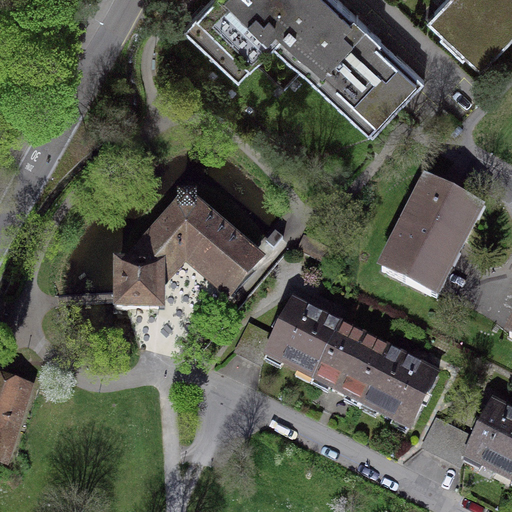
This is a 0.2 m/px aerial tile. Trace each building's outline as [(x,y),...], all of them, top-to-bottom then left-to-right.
[(211,0),(184,29),(239,81),(274,42),(373,135),(424,80),(338,0),(211,0)] [(511,0),(445,0),(428,19),(443,34),(441,37),(463,58),(466,54),(481,69),(511,35),(511,0)] [(476,207),(427,182),(382,271),(431,296),(458,243),(476,207)] [(152,315),(158,315),(159,274),(171,274),(186,257),(228,293),(258,258),(252,253),(191,201),(183,201),(125,264),(128,265),(128,267),(118,266),(117,290),(117,304),(114,304),(114,313),(122,313),(122,310),(152,311),(152,315)] [(334,252),(304,238),(301,244),(298,251),(328,266),(334,252)] [(328,322),(293,304),(275,339),(267,354),(315,379),(340,329),(328,322)] [(249,359),(263,333),(250,326),(236,353),(243,356),(249,359)] [(389,353),(340,329),(315,379),(339,391),(363,403),(389,353)] [(267,354),(275,339),(263,333),(249,359),(255,363),(262,366),(267,354)] [(402,360),(389,353),(363,403),(411,427),(436,377),(402,360)] [(21,393),(0,386),(0,456),(7,459),(17,427),(27,394),(22,393),(21,393)] [(511,415),(492,405),(474,440),(462,434),(448,461),(454,464),(460,467),(466,455),(511,478),(511,415)] [(436,455),(450,428),(436,421),(423,448),(430,451),(436,455)] [(448,461),(462,434),(450,428),(436,455),(442,458),(448,461)]
